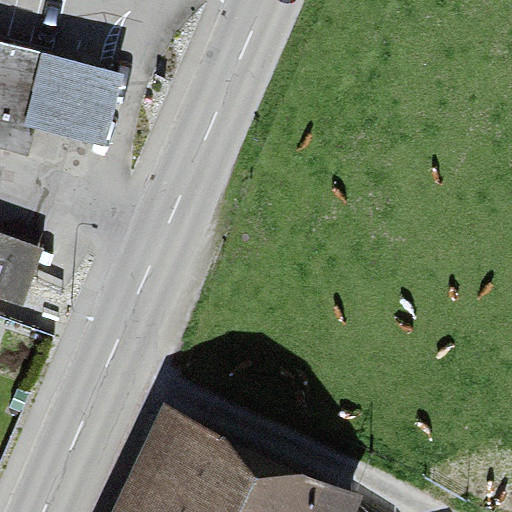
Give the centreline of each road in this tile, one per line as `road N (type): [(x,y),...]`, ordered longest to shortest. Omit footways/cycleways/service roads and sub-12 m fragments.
road 1 (primary): [(43,511),(267,0)]
road 2 (track): [(110,360),(460,511)]
